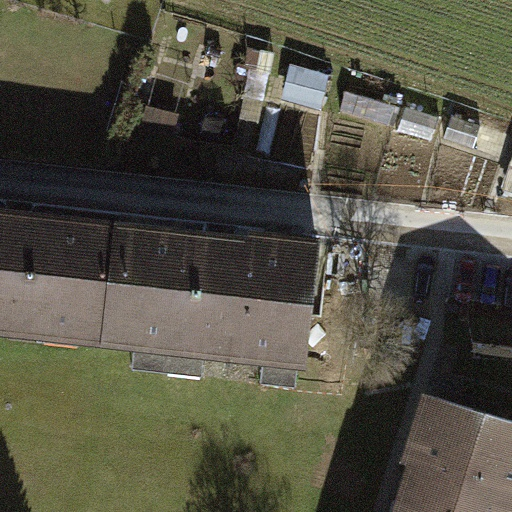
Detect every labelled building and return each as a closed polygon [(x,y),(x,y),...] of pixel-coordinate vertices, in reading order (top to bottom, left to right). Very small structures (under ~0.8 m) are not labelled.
[(156,65),(151,88),(186,97),(191,74),(156,65)] [(360,98),(353,119),(385,129),(391,108),(360,98)] [(0,336),(101,348),(115,224),(0,211),(0,336)] [(101,348),(301,370),(314,246),(115,224),(101,348)] [(511,511),(511,420),(435,396),(396,511),(511,511)]
